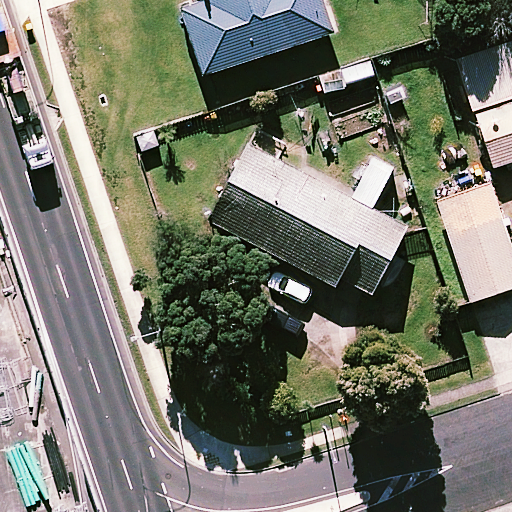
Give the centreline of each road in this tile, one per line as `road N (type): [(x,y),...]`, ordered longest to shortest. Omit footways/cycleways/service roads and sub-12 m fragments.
road 1 (primary): [(0,51),(133,442)]
road 2 (residential): [(133,442),(182,480),(214,491),(449,469)]
road 3 (motorway): [(0,384),(38,511)]
